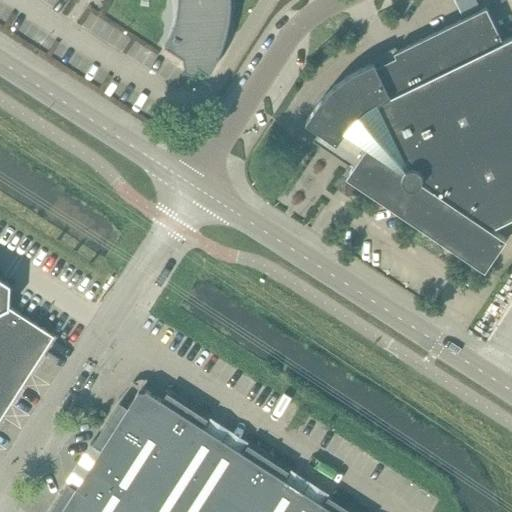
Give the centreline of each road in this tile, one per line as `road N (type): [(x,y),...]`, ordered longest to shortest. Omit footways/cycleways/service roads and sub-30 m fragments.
road 1 (tertiary): [(196,190),(511,394)]
road 2 (unclassified): [(196,190),(0,495)]
road 3 (unclassified): [(196,190),(284,44),(339,0)]
road 4 (tertiary): [(0,64),(196,190)]
